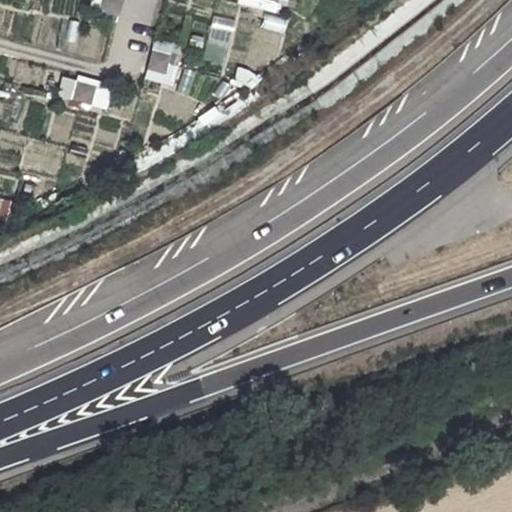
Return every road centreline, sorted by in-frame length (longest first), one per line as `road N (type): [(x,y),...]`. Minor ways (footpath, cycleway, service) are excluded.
road 1 (motorway): [(511,53),(352,177),(193,277),(0,373)]
road 2 (motorway): [(0,422),(211,320),(369,221),(511,111)]
road 3 (motorway): [(0,459),(511,276)]
road 4 (track): [(0,43),(118,74),(136,0)]
